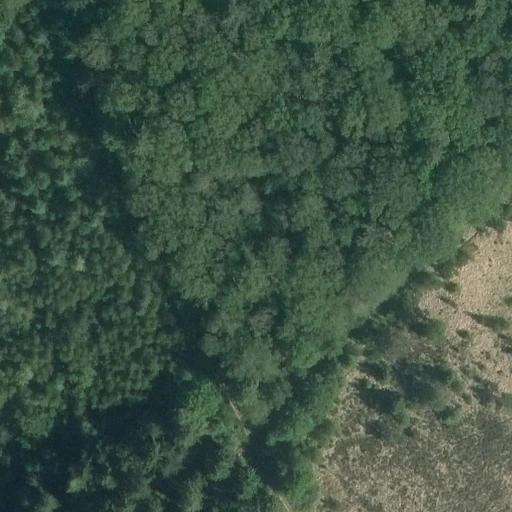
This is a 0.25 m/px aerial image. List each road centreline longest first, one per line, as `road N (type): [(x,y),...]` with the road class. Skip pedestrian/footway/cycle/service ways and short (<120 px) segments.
road 1 (track): [(11,0),(244,427)]
road 2 (track): [(511,183),(244,427),(291,511)]
